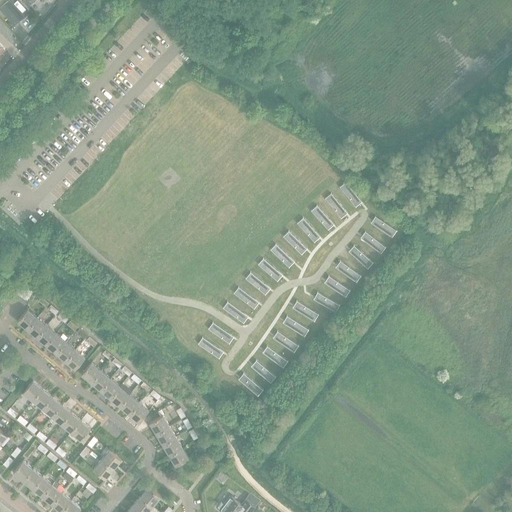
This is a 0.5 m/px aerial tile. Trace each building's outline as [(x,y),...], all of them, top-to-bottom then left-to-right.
[(6,0),(0,6),(0,9),(13,24),(28,9),(19,0),(6,0)] [(345,181),(339,186),(351,201),(357,197),(358,196),(345,181)] [(330,192),(324,197),(337,213),(343,208),(330,192)] [(316,204),(310,209),(323,225),(329,219),(316,204)] [(302,217),(296,222),(310,237),(316,232),(302,217)] [(379,219),(375,226),(392,236),(396,230),(379,219)] [(288,230),(282,235),(297,249),(302,244),(288,230)] [(369,234),(364,241),(380,253),(385,246),(369,234)] [(275,243),(270,249),(284,262),(290,257),(275,243)] [(357,249),(352,255),(367,268),(372,262),(357,249)] [(263,257),(257,263),(272,276),(278,270),(263,257)] [(344,263),(340,270),(356,281),(360,275),(344,263)] [(250,271),(245,277),(260,290),(265,284),(250,271)] [(333,278),(328,285),(345,296),(350,289),(333,278)] [(20,296),(27,286),(21,282),(14,292),(20,296)] [(11,298),(14,292),(4,286),(1,291),(11,298)] [(27,286),(20,296),(26,300),(32,290),(27,286)] [(238,286),(233,292),(249,304),(254,298),(238,286)] [(0,297),(8,303),(11,298),(1,291),(0,292),(0,297)] [(322,295),(318,302),(335,311),(339,304),(322,295)] [(38,300),(45,306),(48,302),(41,296),(38,300)] [(227,301),(222,307),(238,319),(243,312),(227,301)] [(301,303),(297,310),(314,320),(318,314),(301,303)] [(47,308),(55,314),(58,310),(51,304),(47,308)] [(27,328),(36,317),(26,308),(17,320),(27,328)] [(194,331),(171,309),(164,316),(188,338),(194,331)] [(186,317),(197,327),(204,320),(192,309),(186,317)] [(57,315),(64,322),(67,318),(60,312),(57,315)] [(36,336),(46,324),(36,317),(27,328),(36,336)] [(291,318),(287,325),(304,336),(308,329),(291,318)] [(66,323),(74,330),(77,326),(70,320),(66,323)] [(212,321),(208,328),(224,339),(228,333),(212,321)] [(45,344),(55,332),(46,324),(36,336),(45,344)] [(76,331),(83,338),(86,334),(79,328),(76,331)] [(55,352),(65,340),(55,332),(45,344),(55,352)] [(282,334),(277,340),(294,351),(298,345),(282,334)] [(86,340),(93,346),(96,342),(89,336),(86,340)] [(202,336),(197,343),(213,354),(218,348),(202,336)] [(64,360),(74,348),(65,340),(55,352),(64,360)] [(74,348),(64,360),(74,368),(84,356),(74,348)] [(102,353),(109,359),(112,355),(105,349),(102,353)] [(271,349),(266,355),(283,367),(287,360),(271,349)] [(111,361),(119,367),(122,363),(114,357),(111,361)] [(90,381),(100,370),(90,361),(80,373),(90,381)] [(260,363),(255,369),(270,382),(275,376),(260,363)] [(121,369),(128,375),(131,371),(124,365),(121,369)] [(100,389),(110,378),(100,370),(90,381),(100,389)] [(130,377),(138,383),(141,379),(133,373),(130,377)] [(247,376),(242,382),(257,395),(262,389),(247,376)] [(109,397),(119,385),(110,378),(100,389),(109,397)] [(32,400),(42,388),(32,380),(22,391),(32,400)] [(140,385),(147,391),(150,387),(143,381),(140,385)] [(119,405),(129,393),(119,385),(109,397),(119,405)] [(42,407),(51,396),(42,388),(32,400),(42,407)] [(149,393),(157,399),(160,395),(153,389),(149,393)] [(128,413),(141,398),(132,390),(129,393),(119,405),(128,413)] [(42,407),(51,415),(61,403),(51,396),(42,407)] [(141,398),(128,413),(138,421),(148,409),(143,405),(145,403),(140,399),(141,398)] [(61,423),(70,411),(61,403),(51,415),(61,423)] [(7,411),(14,417),(18,413),(10,407),(7,411)] [(175,409),(180,418),(185,415),(180,407),(175,409)] [(70,431),(80,419),(70,411),(61,423),(70,431)] [(155,433),(169,425),(162,414),(149,422),(155,433)] [(17,419),(24,425),(27,420),(20,415),(17,419)] [(182,420),(187,428),(191,426),(186,417),(182,420)] [(80,419),(70,431),(80,439),(90,427),(80,419)] [(26,426),(34,432),(37,428),(29,422),(26,426)] [(162,443),(175,435),(169,425),(155,433),(162,443)] [(188,431),(193,439),(197,436),(192,428),(188,431)] [(36,434),(43,440),(47,436),(39,430),(36,434)] [(168,454),(181,446),(175,435),(162,443),(168,454)] [(87,443),(91,446),(97,439),(93,436),(87,443)] [(46,442),(53,448),(56,444),(49,438),(46,442)] [(195,442),(200,450),(204,447),(199,439),(195,442)] [(37,447),(44,453),(48,449),(40,443),(37,447)] [(11,454),(15,457),(21,449),(17,446),(11,454)] [(55,450),(63,456),(66,452),(58,446),(55,450)] [(79,453),(83,456),(89,449),(85,446),(79,453)] [(181,446),(168,454),(175,465),(188,457),(181,446)] [(101,458),(112,468),(121,458),(109,449),(101,458)] [(46,455),(54,461),(57,457),(50,450),(46,455)] [(3,464),(7,467),(13,459),(9,456),(3,464)] [(56,462),(64,468),(67,464),(59,458),(56,462)] [(104,478),(112,468),(101,458),(93,468),(104,478)] [(22,480),(32,468),(22,460),(12,472),(22,480)] [(66,470),(73,476),(77,472),(69,466),(66,470)] [(32,487),(42,476),(32,468),(22,480),(32,487)] [(75,478),(83,484),(86,480),(79,474),(75,478)] [(41,495),(51,483),(42,476),(32,487),(41,495)] [(51,503),(61,491),(56,487),(59,484),(54,480),(52,484),(51,483),(41,495),(51,503)] [(85,486),(93,492),(96,488),(88,482),(85,486)] [(140,495),(152,505),(160,495),(148,485),(140,495)] [(61,511),(70,499),(61,491),(51,503),(61,511)] [(140,511),(145,511),(152,505),(140,495),(132,505),(140,511)] [(249,501),(245,507),(229,495),(223,503),(221,502),(217,507),(224,511),(249,511),(254,506),(249,501)] [(70,499),(61,511),(62,511),(76,511),(80,507),(70,499)]
